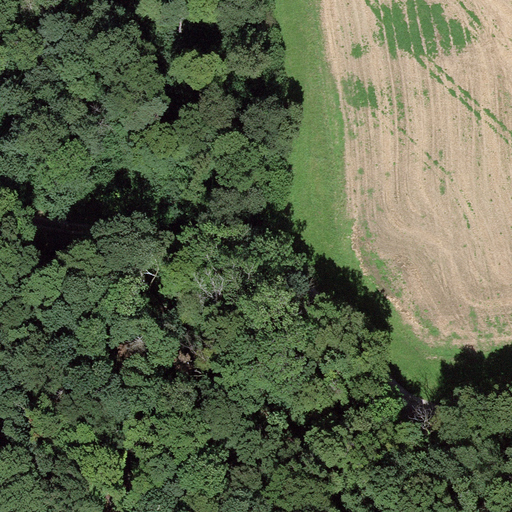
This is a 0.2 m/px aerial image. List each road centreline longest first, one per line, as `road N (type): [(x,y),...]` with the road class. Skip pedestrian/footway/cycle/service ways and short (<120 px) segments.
road 1 (track): [(404,421),(323,307),(283,272),(191,244),(0,213)]
road 2 (track): [(159,511),(273,445),(511,405)]
